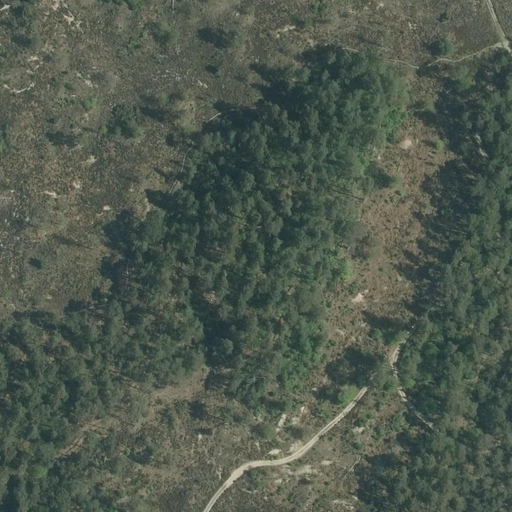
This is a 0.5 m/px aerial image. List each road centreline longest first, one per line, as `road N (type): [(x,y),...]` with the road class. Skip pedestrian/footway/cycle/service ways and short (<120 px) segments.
road 1 (track): [(206,511),(240,472),(304,450),(440,304),(496,258),(497,188),(476,129),(511,91)]
road 2 (track): [(387,365),(408,404),(447,438),(480,455),(511,439)]
